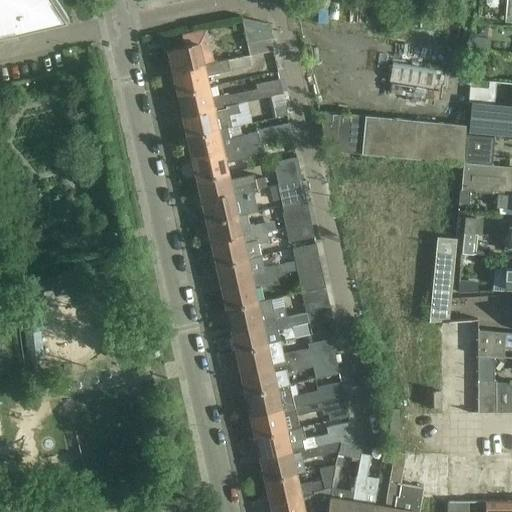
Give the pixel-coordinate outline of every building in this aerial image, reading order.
[(0,0),(0,28),(10,26),(13,31),(65,19),(63,17),(58,18),(46,0),(0,0)] [(351,36),(360,36),(360,18),(351,18),(351,36)] [(267,25),(251,21),(242,19),(245,32),(248,46),(271,41),(267,25)] [(168,51),(171,68),(173,74),(229,62),(229,61),(218,64),(217,62),(214,62),(207,30),(183,35),(185,46),(180,47),(180,48),(168,51)] [(274,52),(271,41),(248,46),(251,57),(274,52)] [(250,58),(229,62),(173,74),(178,95),(209,89),(207,79),(231,73),(231,71),(252,67),(250,58)] [(392,62),(389,83),(431,90),(435,69),(392,62)] [(212,101),(209,89),(178,95),(183,117),(237,105),(283,95),(280,81),(256,86),(257,91),(212,101)] [(511,107),(470,104),(467,135),(493,138),(511,139),(511,107)] [(239,115),(237,105),(183,117),(187,138),(228,130),(230,129),(228,118),(239,115)] [(288,116),(285,106),(275,109),(277,118),(288,116)] [(461,164),(464,126),(322,112),(328,152),(461,164)] [(260,145),(292,137),(290,125),(257,133),(257,134),(230,140),(228,130),(187,138),(192,159),(260,145)] [(491,166),(493,138),(466,136),(463,163),(491,166)] [(228,174),(226,164),(249,159),(249,157),(262,154),(260,145),(192,159),(197,180),(228,174)] [(302,181),(299,168),(297,159),(273,164),(278,186),(302,181)] [(511,195),(511,169),(464,165),(462,191),(471,192),(500,195),(511,195)] [(263,180),(254,182),(253,177),(230,182),(228,174),(197,180),(202,204),(251,192),(265,189),(263,180)] [(306,202),(302,181),(278,186),(283,208),(306,202)] [(471,192),(462,191),(460,191),(459,203),(470,204),(471,192)] [(256,213),(251,192),(202,204),(207,225),(246,215),(256,213)] [(511,195),(500,195),(499,207),(511,208),(511,195)] [(311,224),(308,209),(283,215),(286,229),(311,224)] [(474,235),(476,215),(464,214),(463,234),(474,235)] [(248,226),(246,215),(207,225),(211,244),(212,248),(225,245),(224,241),(255,234),(255,236),(266,233),(264,224),(253,226),(253,225),(248,226)] [(315,239),(311,224),(286,229),(289,244),(315,239)] [(268,244),(266,233),(255,236),(255,234),(224,241),(225,245),(212,248),(216,267),(260,257),(257,246),(268,244)] [(473,255),(474,235),(463,234),(461,254),(473,255)] [(448,323),(455,241),(436,239),(428,324),(441,323),(448,323)] [(319,256),(316,245),(292,251),(295,261),(319,256)] [(321,267),(319,256),(295,261),(295,263),(297,271),(297,272),(321,267)] [(275,276),(297,271),(295,263),(262,270),(260,257),(216,267),(221,288),(275,276)] [(323,277),(321,267),(297,272),(299,282),(323,277)] [(277,286),(275,276),(221,288),(226,309),(256,303),(253,291),(277,286)] [(326,288),(323,277),(299,282),(302,293),(326,288)] [(32,280),(18,318),(29,322),(43,285),(32,280)] [(77,281),(53,284),(55,295),(78,292),(77,281)] [(330,309),(326,288),(302,293),(307,314),(330,309)] [(285,319),(280,298),(256,303),(226,309),(231,331),(285,319)] [(511,306),(489,307),(489,326),(511,324),(511,306)] [(333,322),(330,309),(307,314),(309,324),(310,327),(333,322)] [(277,332),(309,324),(307,314),(285,319),(231,331),(232,335),(236,353),(266,346),(279,343),(277,332)] [(477,381),(477,355),(477,332),(477,321),(448,323),(441,323),(442,413),(477,413),(477,381)] [(414,332),(413,361),(426,362),(427,333),(414,332)] [(478,332),(477,332),(477,355),(496,357),(503,358),(505,334),(478,332)] [(241,375),(334,354),(331,340),(308,345),(309,350),(282,356),(279,343),(266,346),(236,353),(241,375)] [(136,355),(139,371),(149,369),(147,358),(160,356),(158,343),(153,344),(152,342),(137,345),(139,355),(136,355)] [(339,376),(337,368),(334,354),(241,375),(242,379),(245,395),(289,386),(287,374),(313,368),(314,373),(316,381),(339,376)] [(496,382),(496,357),(477,355),(477,381),(496,382)] [(496,413),(496,382),(477,381),(477,413),(496,413)] [(250,416),(344,396),(341,383),(317,388),(318,393),(292,399),(289,386),(245,395),(250,416)] [(439,391),(427,391),(427,408),(439,408),(439,391)] [(328,415),(330,422),(349,418),(344,396),(250,416),(255,439),(299,429),(296,417),(322,411),(323,416),(328,415)] [(355,448),(353,438),(350,424),(326,429),(328,436),(305,441),(302,428),(299,429),(255,439),(260,459),(340,441),(340,445),(355,448)] [(302,460),(339,452),(340,445),(340,441),(260,459),(265,480),(296,474),(305,472),(302,460)] [(361,449),(355,448),(340,445),(339,452),(338,457),(359,460),(360,455),(361,449)] [(395,511),(400,482),(405,455),(384,452),(382,463),(393,465),(385,509),(374,507),(373,511),(395,511)] [(373,511),(374,507),(376,498),(363,496),(370,456),(360,455),(359,460),(353,492),(349,511),(373,511)] [(337,465),(320,469),(323,482),(312,484),(312,483),(299,486),(296,474),(265,480),(270,502),(332,489),(337,465)] [(418,511),(421,499),(424,486),(400,482),(395,511),(418,511)] [(314,511),(327,511),(332,489),(270,502),(271,511),(304,511),(304,508),(314,506),(314,511)] [(349,511),(353,492),(332,489),(327,511),(349,511)] [(511,511),(511,502),(487,503),(487,511),(511,511)]
